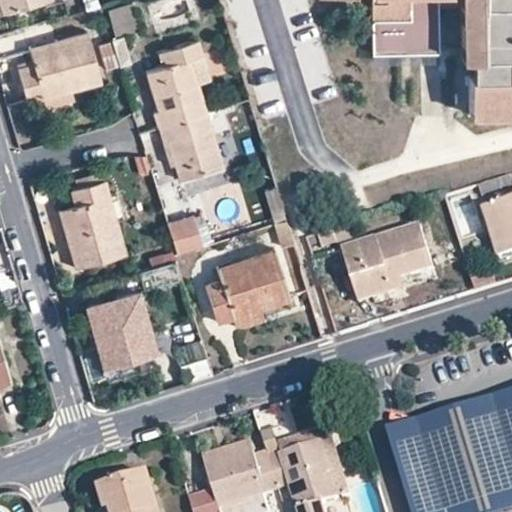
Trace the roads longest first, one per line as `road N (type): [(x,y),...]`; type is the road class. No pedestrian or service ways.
road 1 (residential): [(80,434),(511,304)]
road 2 (residential): [(80,434),(0,144)]
